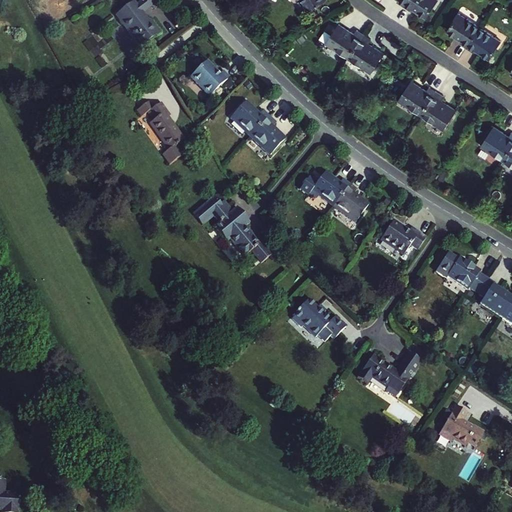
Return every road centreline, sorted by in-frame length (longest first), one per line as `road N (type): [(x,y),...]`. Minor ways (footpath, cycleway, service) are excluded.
road 1 (residential): [(451,213),(325,125),(201,0)]
road 2 (residential): [(357,0),(511,104)]
road 3 (residential): [(451,213),(369,338)]
